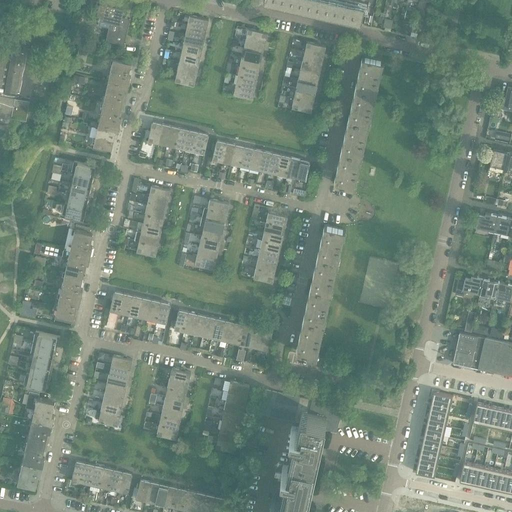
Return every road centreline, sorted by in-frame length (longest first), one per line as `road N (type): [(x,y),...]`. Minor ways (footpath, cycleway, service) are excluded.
road 1 (residential): [(416,365),(481,64)]
road 2 (residential): [(319,210),(128,168)]
road 3 (residential): [(272,383),(140,345),(130,352),(90,342)]
road 4 (residential): [(319,210),(360,32)]
road 5 (residential): [(90,342),(85,324),(128,168)]
road 6 (residential): [(272,383),(319,210)]
road 7 (residential): [(40,511),(90,342)]
road 8 (residential): [(128,168),(123,151),(166,0)]
road 9 (residential): [(212,8),(247,16),(263,10),(360,32)]
road 10 (residential): [(360,32),(481,64)]
road 11 (residential): [(511,507),(390,481)]
